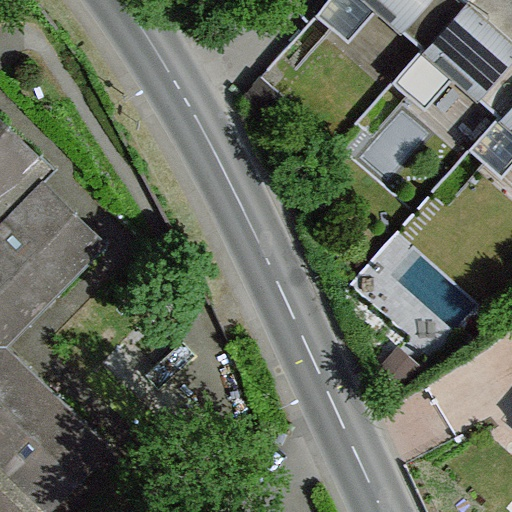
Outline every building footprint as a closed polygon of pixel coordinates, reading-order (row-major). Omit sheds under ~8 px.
[(351,41),(382,7),(373,0),(328,0),(318,12),(351,41)] [(426,48),(469,0),(373,0),(382,7),(426,48)] [(502,116),(511,104),(511,36),(471,0),(469,0),(426,48),(457,75),(502,116)] [(511,0),(471,0),(511,36),(511,0)] [(457,75),(426,48),(397,81),(427,108),(457,75)] [(298,108),(280,93),(264,112),(282,127),(298,108)] [(511,104),(502,116),(511,124),(511,104)] [(511,167),(511,124),(502,116),(471,149),(503,177),(511,167)] [(27,173),(37,163),(4,131),(0,135),(0,511),(39,511),(77,474),(66,462),(94,434),(57,397),(45,409),(0,364),(0,327),(45,281),(57,293),(92,257),(62,228),(72,218),(27,173)] [(337,183),(318,167),(303,185),(321,201),(337,183)] [(384,285),(366,269),(351,287),(369,303),(384,285)]
